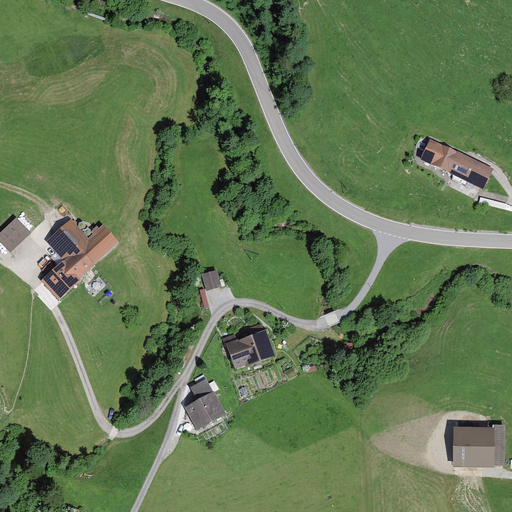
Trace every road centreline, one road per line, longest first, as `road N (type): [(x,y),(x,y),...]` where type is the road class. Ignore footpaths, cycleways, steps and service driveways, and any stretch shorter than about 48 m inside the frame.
road 1 (tertiary): [(179,0),(235,29),(291,154),(330,204),(408,235),(511,243)]
road 2 (track): [(328,324),(290,321),(251,304),(217,318),(133,511)]
road 3 (track): [(183,385),(145,429),(111,436),(57,312),(22,272)]
